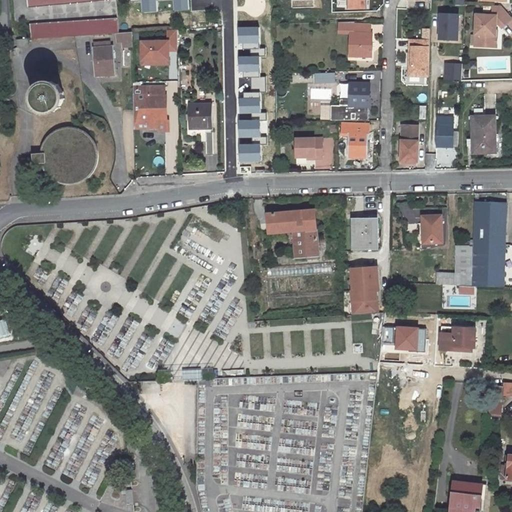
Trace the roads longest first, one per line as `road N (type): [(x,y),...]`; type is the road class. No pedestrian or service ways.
road 1 (residential): [(0,215),(135,204),(243,182),(385,180)]
road 2 (unclassified): [(193,511),(154,423),(0,263)]
road 3 (residential): [(385,180),(390,0)]
road 4 (unknown): [(77,46),(112,118),(135,204)]
road 5 (residential): [(385,180),(511,178)]
